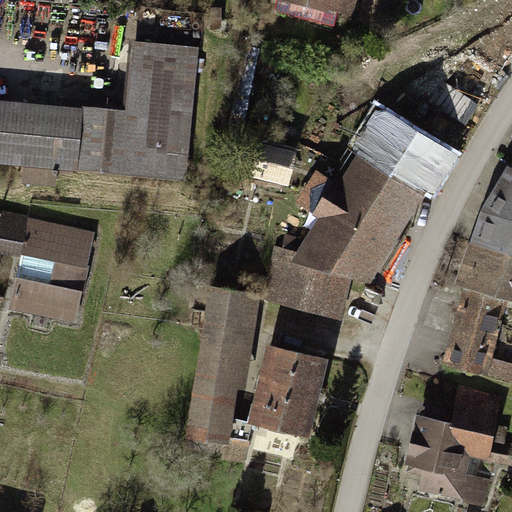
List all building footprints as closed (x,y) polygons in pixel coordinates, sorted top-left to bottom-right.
[(280,0),(347,17),(351,0),(280,0)] [(118,112),(0,101),(0,166),(184,184),(197,50),(125,43),(118,112)] [(450,81),(436,104),(467,123),(481,100),(450,81)] [(451,157),(370,110),(325,181),(313,172),(289,202),(305,217),(284,252),(273,247),(258,302),(336,322),(347,282),(364,289),(451,157)] [(262,138),(254,171),(287,178),(294,145),(262,138)] [(511,151),(487,191),(462,245),(443,300),(454,304),(436,362),(480,376),(501,307),(511,309),(511,151)] [(96,233),(0,209),(0,257),(16,261),(3,316),(72,333),(96,233)] [(251,296),(199,285),(165,436),(218,447),(251,296)] [(311,360),(252,346),(232,427),(291,442),(311,360)] [(448,425),(409,416),(397,468),(416,473),(412,490),(485,507),(491,480),(462,474),(466,460),(486,465),(502,397),(457,387),(448,425)]
